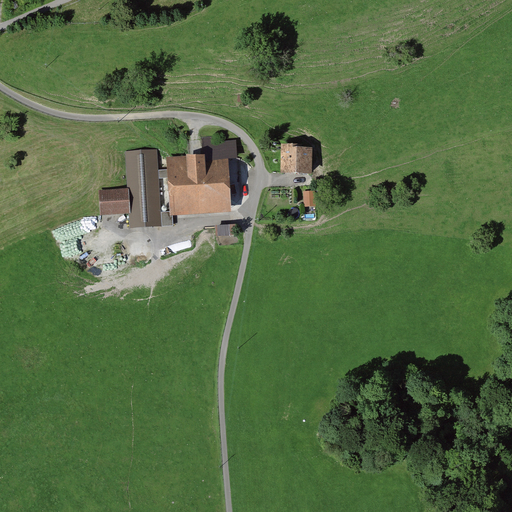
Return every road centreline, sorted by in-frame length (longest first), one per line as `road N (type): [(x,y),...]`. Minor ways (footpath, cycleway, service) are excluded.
road 1 (track): [(229,511),(223,350),(259,182)]
road 2 (track): [(259,182),(252,147),(220,120),(60,113),(0,87)]
